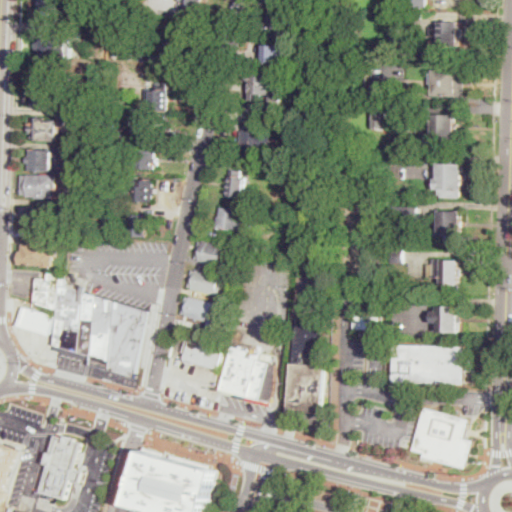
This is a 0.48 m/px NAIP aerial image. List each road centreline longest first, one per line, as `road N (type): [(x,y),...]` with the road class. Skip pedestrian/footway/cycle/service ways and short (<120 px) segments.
road 1 (residential): [(149,404),(238,0)]
road 2 (secondary): [(511,118),(502,428)]
road 3 (primary): [(0,389),(58,392),(261,453)]
road 4 (primary): [(261,453),(480,511)]
road 5 (primary): [(226,426),(45,377),(13,356)]
road 6 (primary): [(488,484),(449,486),(287,444)]
road 7 (secondary): [(0,161),(4,0)]
